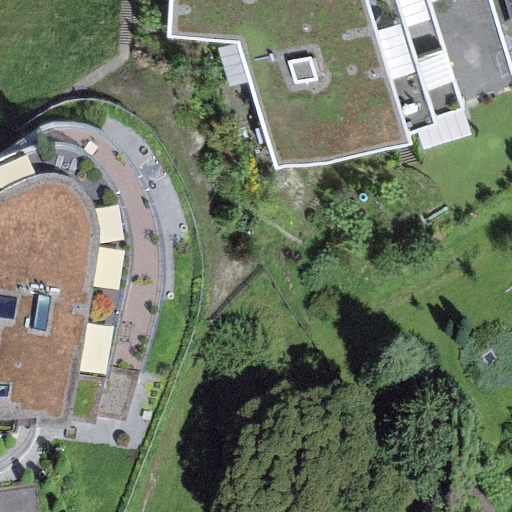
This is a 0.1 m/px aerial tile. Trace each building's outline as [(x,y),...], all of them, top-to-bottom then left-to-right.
[(412,116),(375,0),(181,0),(180,30),(241,33),(280,157),(412,116)] [(442,107),(409,0),(375,0),(412,116),(442,107)] [(409,0),(442,107),(469,99),(438,0),(409,0)] [(438,0),(469,99),(511,85),(511,35),(501,0),(438,0)] [(0,172),(0,425),(17,429),(16,435),(60,444),(62,435),(93,441),(101,419),(136,431),(169,313),(165,245),(144,194),(121,160),(88,143),(61,142),(20,158),(0,172)]
